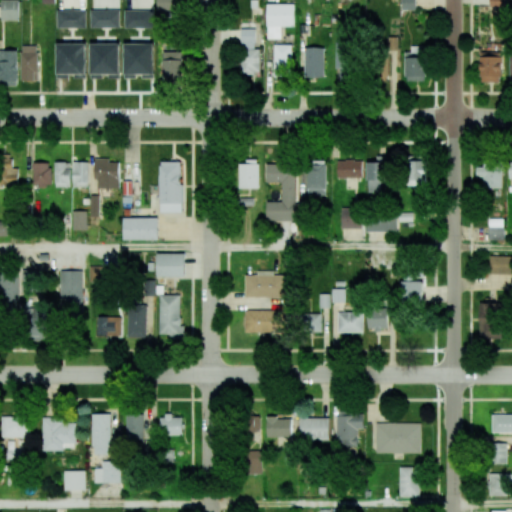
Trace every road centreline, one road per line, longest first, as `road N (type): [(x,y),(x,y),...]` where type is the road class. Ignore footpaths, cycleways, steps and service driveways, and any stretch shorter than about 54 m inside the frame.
road 1 (residential): [(0,375),(511,375)]
road 2 (residential): [(454,511),(454,0)]
road 3 (residential): [(0,118),(511,118)]
road 4 (residential): [(211,511),(211,0)]
